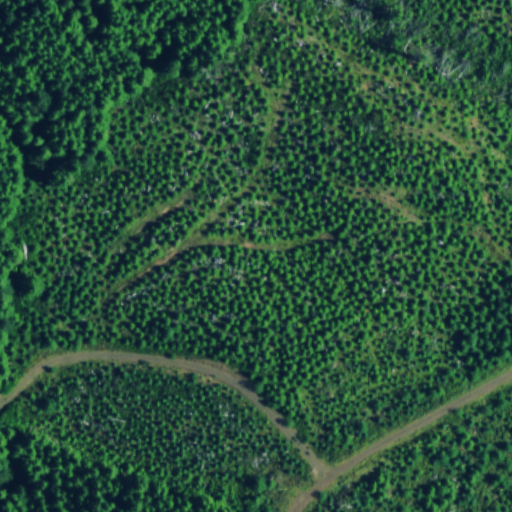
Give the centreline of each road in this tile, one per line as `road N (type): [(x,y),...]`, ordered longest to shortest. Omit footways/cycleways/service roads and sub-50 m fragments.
road 1 (track): [(324,490),(314,457),(262,399),(217,372),(90,352),(39,364),(0,398)]
road 2 (track): [(299,511),(358,460),(511,379)]
